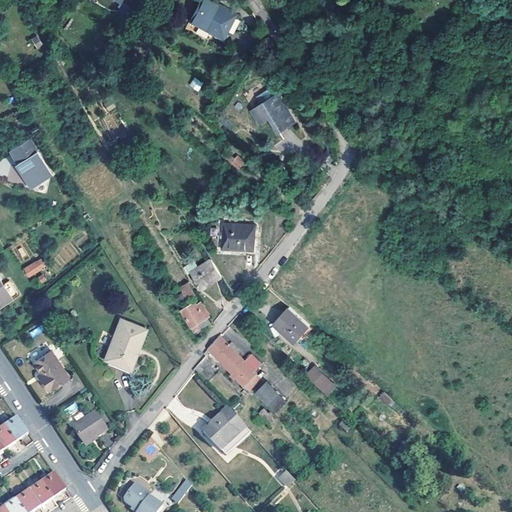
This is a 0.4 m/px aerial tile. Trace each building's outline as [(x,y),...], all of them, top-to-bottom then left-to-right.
[(214,6),(206,1),(192,24),(202,30),(201,31),(224,45),(238,20),(222,10),(221,12),(213,7),(214,6)] [(202,30),(192,24),(191,27),(201,33),(201,31),(202,30)] [(31,38),(36,49),(43,45),(37,35),(31,38)] [(195,77),(189,85),(198,91),(204,83),(195,77)] [(259,101),(270,95),(267,90),(256,97),(259,101)] [(298,123),(281,94),(256,109),(264,124),(273,119),(282,133),(298,123)] [(33,189),(52,178),(30,142),(11,154),(22,171),(19,172),(23,179),(26,177),(33,189)] [(231,160),(236,169),(244,165),(239,155),(231,160)] [(259,224),(227,223),(226,250),(258,251),(259,224)] [(22,268),(28,278),(46,267),(41,258),(22,268)] [(192,275),(194,274),(205,291),(225,278),(214,260),(201,269),(197,263),(188,269),(192,275)] [(0,308),(17,297),(12,290),(9,292),(0,279),(0,308)] [(184,299),(194,296),(190,283),(180,286),(184,299)] [(212,317),(203,303),(186,313),(197,332),(203,328),(201,325),(212,317)] [(289,306),(275,323),(295,342),(310,325),(289,306)] [(149,331),(124,321),(120,333),(124,334),(118,353),(113,351),(109,362),(131,370),(139,351),(141,352),(149,331)] [(29,331),(31,337),(43,332),(41,326),(29,331)] [(120,333),(113,351),(118,353),(124,334),(120,333)] [(258,374),(260,372),(250,362),(248,364),(223,337),(215,345),(210,350),(218,357),(216,359),(218,362),(221,360),(234,373),(232,376),(235,379),(237,377),(248,389),(260,377),(258,374)] [(46,381),(65,366),(48,341),(31,353),(39,363),(42,368),(39,370),(46,381)] [(264,368),(255,357),(250,362),(260,372),(264,368)] [(315,367),(306,376),(321,390),(329,381),(315,367)] [(33,379),(27,385),(44,399),(49,393),(33,379)] [(280,394),(269,382),(258,392),(270,404),(280,394)] [(234,454),(254,435),(231,411),(206,434),(223,453),(229,448),(234,454)] [(94,440),(105,432),(92,414),(69,430),(81,448),(93,439),(94,440)] [(7,429),(18,445),(30,436),(20,421),(7,429)] [(355,428),(348,421),(342,427),(349,434),(355,428)] [(0,446),(5,454),(18,445),(7,429),(0,434),(0,446)] [(94,440),(93,439),(81,448),(84,451),(96,442),(94,440)] [(234,454),(229,448),(223,453),(229,459),(234,454)] [(298,482),(289,473),(283,480),(290,489),(298,482)] [(44,485),(55,501),(68,492),(57,476),(44,485)] [(178,504),(193,484),(186,478),(171,498),(178,504)] [(135,511),(136,511),(156,511),(162,505),(148,495),(150,492),(135,480),(123,495),(123,498),(131,505),(136,509),(135,511)] [(55,501),(44,485),(31,494),(42,510),(55,501)] [(31,494),(18,502),(24,511),(38,511),(42,510),(31,494)] [(18,502),(16,498),(5,505),(8,509),(18,502)] [(8,509),(6,511),(24,511),(18,502),(8,509)]
